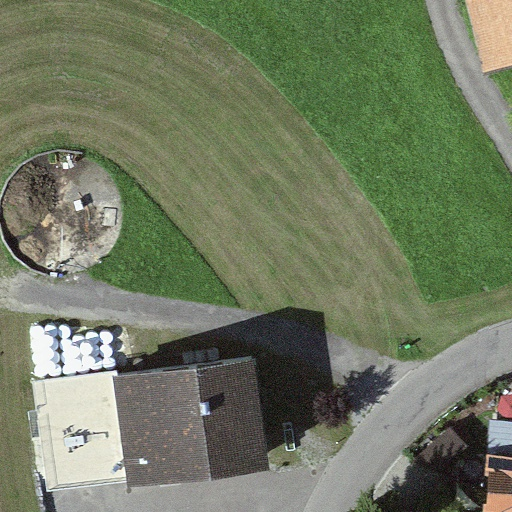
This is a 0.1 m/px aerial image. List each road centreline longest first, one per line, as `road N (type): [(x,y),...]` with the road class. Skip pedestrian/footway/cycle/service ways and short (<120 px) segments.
road 1 (tertiary): [(330,511),(345,476),(393,419),(446,377),(511,350)]
road 2 (track): [(446,0),(458,50),(511,145)]
